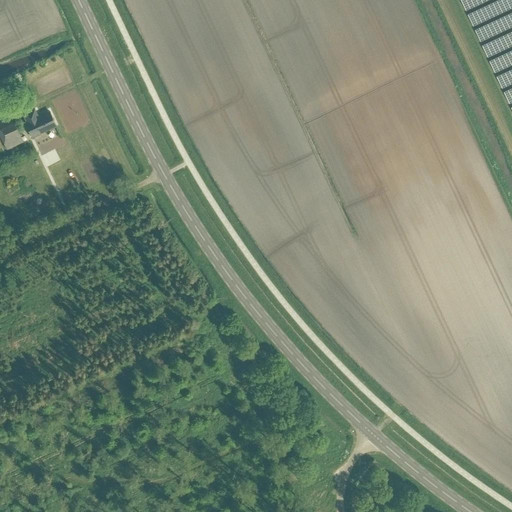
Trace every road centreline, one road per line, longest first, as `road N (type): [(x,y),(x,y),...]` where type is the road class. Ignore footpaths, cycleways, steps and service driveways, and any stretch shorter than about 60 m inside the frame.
road 1 (primary): [(373,432),(228,275),(165,176),(78,0)]
road 2 (primary): [(473,511),(373,432)]
